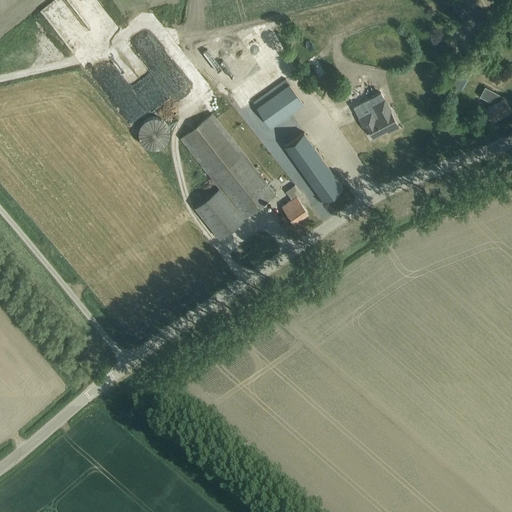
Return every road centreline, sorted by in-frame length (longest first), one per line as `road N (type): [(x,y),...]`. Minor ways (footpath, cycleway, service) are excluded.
road 1 (unclassified): [(128,362),(356,207),(511,141)]
road 2 (unclassified): [(128,362),(0,210)]
road 3 (unclassified): [(0,469),(128,362)]
